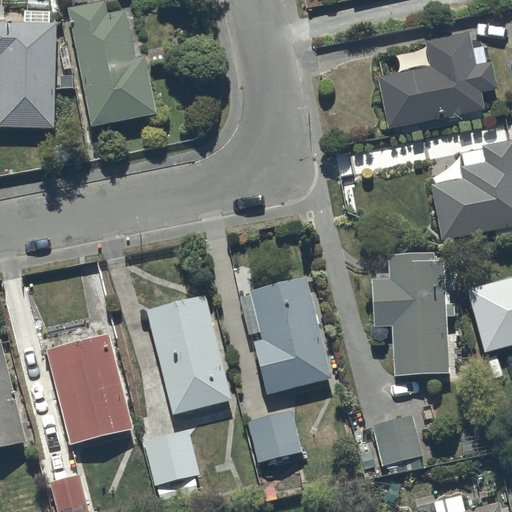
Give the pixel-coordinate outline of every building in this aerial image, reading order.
[(106,5),(69,13),(93,132),(156,119),(145,61),(136,63),(126,14),(108,17),(106,5)] [(57,28),(0,25),(0,60),(0,75),(0,131),(56,132),(57,28)] [(430,71),(379,82),(390,133),(486,115),(483,96),(497,93),(491,66),(477,69),(470,37),(425,47),(430,71)] [(483,154),(463,158),(465,172),(463,172),(465,183),(432,189),(442,246),(511,230),(511,145),(483,150),(483,154)] [(426,258),(389,259),(390,276),(376,277),(376,282),(372,283),(375,331),(392,330),(395,380),(450,378),(447,320),(456,320),(455,307),(447,308),(445,266),(426,266),(426,258)] [(307,283),(251,296),(252,301),(242,303),(250,339),(261,336),(263,344),(255,346),(267,397),(331,382),(307,283)] [(511,283),(468,295),(487,357),(511,350),(511,283)] [(206,300),(146,315),(173,419),(233,403),(206,300)] [(110,338),(47,355),(72,450),(135,433),(110,338)] [(0,347),(0,452),(26,446),(0,347)] [(428,396),(411,400),(419,429),(436,425),(428,396)] [(294,415),(247,427),(258,468),(305,456),(294,415)] [(412,419),(372,429),(383,470),(391,468),(394,477),(422,470),(419,460),(423,459),(412,419)] [(191,433),(144,445),(155,491),(158,490),(163,511),(168,511),(200,504),(194,480),(202,478),(191,433)] [(88,511),(80,478),(50,486),(56,511),(88,511)] [(465,511),(463,500),(434,506),(435,511),(502,511),(501,507),(480,511),(465,511)]
